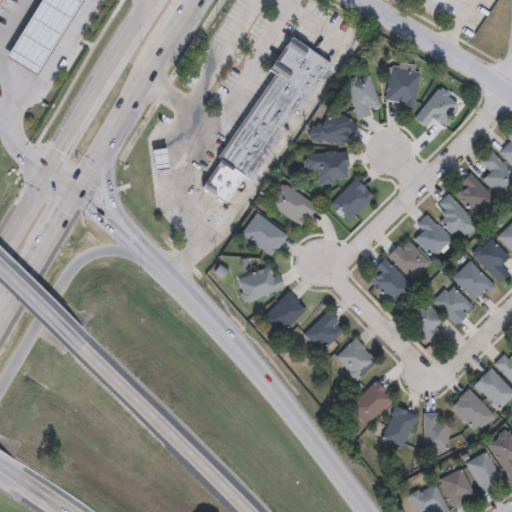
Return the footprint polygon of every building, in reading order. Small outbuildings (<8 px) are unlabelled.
[(41,0),(81,0),(34,77),(5,59),(41,0)] [(201,189),(227,205),(242,179),(252,185),(326,63),(287,39),(267,72),(271,75),(201,189)] [(384,103),(389,65),(418,69),(412,107),(384,103)] [(354,118),(344,83),(368,76),(378,111),(354,118)] [(430,118),(424,128),(414,121),(435,89),(457,104),(442,126),(430,118)] [(306,138),(312,123),(321,126),(327,112),(354,123),(348,140),(343,138),(338,150),(306,138)] [(511,169),(495,152),(511,135),(511,169)] [(481,180),(489,173),(479,163),(489,153),(511,176),(511,190),(501,201),(481,180)] [(301,154),(345,154),(345,180),(331,180),(331,185),(315,185),(315,171),(301,171),(301,154)] [(493,201),(475,218),(451,193),(468,176),(493,201)] [(345,223),(328,205),(353,180),(370,198),(345,223)] [(313,206),(299,227),(266,206),(280,185),(313,206)] [(464,238),(457,231),(450,237),(435,221),(443,213),(436,205),(445,196),(476,227),(464,238)] [(270,258),(239,235),(254,214),(285,238),(270,258)] [(411,241),(420,232),(415,226),(424,217),(449,242),(431,260),(411,241)] [(511,256),(495,239),(511,222),(511,256)] [(500,266),(508,274),(497,285),(470,257),(488,239),(507,259),(500,266)] [(403,240),(427,265),(410,282),(386,257),(403,240)] [(364,279),(381,261),(410,289),(392,307),(364,279)] [(450,280),(467,263),(491,286),(474,303),(450,280)] [(276,275),(282,290),(243,304),(235,280),(269,268),(272,277),(276,275)] [(431,304),(448,286),(471,309),(453,326),(431,304)] [(303,311),(278,336),(260,319),(285,293),(303,311)] [(433,329),(442,338),(432,348),(406,322),(423,305),(440,322),(433,329)] [(301,336),(324,313),(342,330),(319,354),(301,336)] [(375,362),(356,381),(333,359),(352,340),(375,362)] [(511,386),(493,367),(510,350),(511,352),(511,386)] [(471,386),(488,370),(511,394),(511,396),(496,412),(471,386)] [(391,400),(364,427),(346,408),(373,382),(391,400)] [(465,391),(492,417),(476,434),(449,408),(465,391)] [(414,418),(400,451),(378,441),(392,408),(414,418)] [(447,452),(421,452),(421,414),(436,414),(436,424),(447,424),(447,452)] [(511,443),(511,477),(510,479),(483,448),(502,432),(511,443)] [(500,484),(480,495),(462,465),(482,453),(500,484)] [(472,501),(450,511),(436,481),(458,471),(472,501)] [(412,511),(405,498),(431,485),(445,511),(412,511)]
